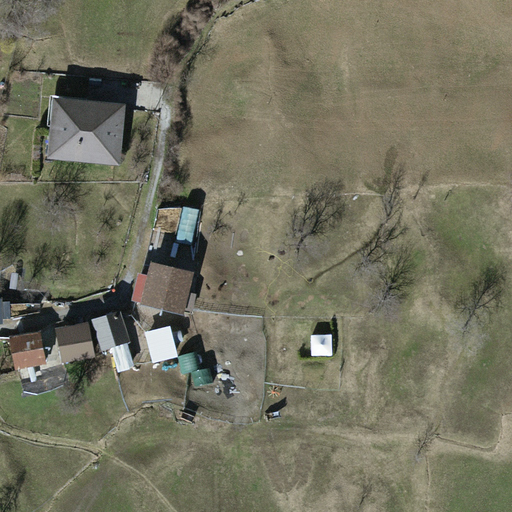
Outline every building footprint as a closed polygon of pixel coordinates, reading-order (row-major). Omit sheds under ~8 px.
[(127,104),(52,95),(46,155),(120,163),(127,104)] [(159,259),(154,263),(149,277),(137,273),(128,299),(182,317),(197,272),(159,259)] [(123,304),(46,324),(55,358),(110,344),(117,372),(139,366),(123,304)] [(172,321),(142,329),(151,363),(180,355),(172,321)] [(43,327),(7,333),(13,373),(49,368),(43,327)]
